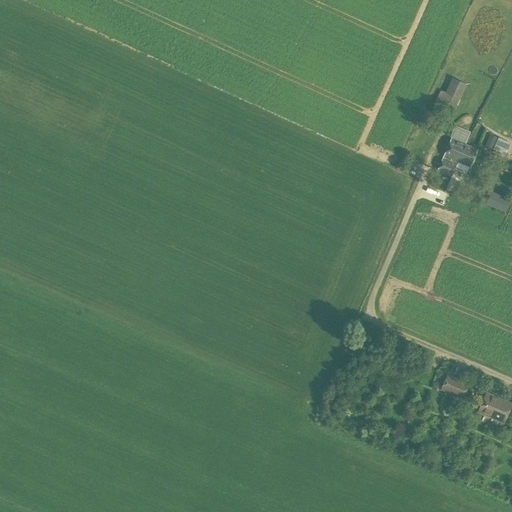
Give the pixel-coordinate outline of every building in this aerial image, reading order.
[(452,115),(466,85),(452,78),(445,92),(441,90),(434,106),(452,115)] [(469,124),(474,120),(471,114),(465,117),(469,124)] [(490,135),(486,145),(493,148),(497,138),(490,135)] [(470,168),(478,148),(452,137),(437,171),(451,176),(457,163),(470,168)] [(507,150),(510,143),(498,137),(495,145),(507,150)] [(505,211),(509,200),(499,196),(494,207),(505,211)] [(463,399),(469,385),(447,375),(441,389),(463,399)] [(504,424),(511,406),(511,405),(487,394),(479,412),(504,424)]
